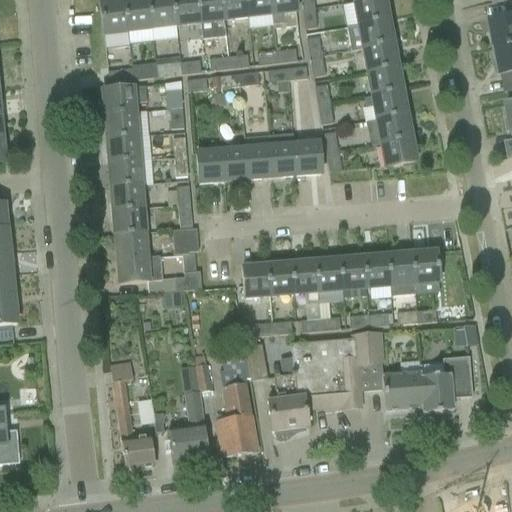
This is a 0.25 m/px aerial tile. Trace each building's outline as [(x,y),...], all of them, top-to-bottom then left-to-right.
[(162,0),(147,2),(151,32),(174,29),(170,0),(162,0)] [(170,0),(174,29),(199,26),(195,0),(170,0)] [(220,0),(195,0),(199,26),(201,43),(224,41),(222,23),(223,23),(220,0)] [(220,0),(223,23),(247,20),(244,0),(220,0)] [(244,0),(247,20),(271,18),(268,0),(244,0)] [(268,0),(271,18),(272,27),(282,26),(281,17),(295,15),(293,0),(268,0)] [(300,0),(302,14),(314,12),(312,0),(300,0)] [(358,27),(358,28),(387,22),(382,0),(375,0),(353,4),(358,27)] [(147,2),(124,5),(127,34),(129,48),(152,45),(151,32),(147,2)] [(124,5),(99,7),(103,37),(105,52),(129,49),(129,48),(127,34),(124,5)] [(302,14),(304,32),(317,31),(314,12),(302,14)] [(511,18),(490,23),(495,49),(511,46),(511,18)] [(345,30),(351,54),(363,52),(392,46),(387,22),(358,28),(358,27),(345,30)] [(306,42),(309,62),(321,59),(318,40),(306,42)] [(363,52),(367,75),(396,70),(392,46),(363,52)] [(511,46),(495,49),(500,77),(511,75),(511,46)] [(276,55),(274,55),(275,61),(278,61),(279,66),(296,64),(295,52),(276,55)] [(257,57),(259,69),(279,66),(278,61),(275,61),(274,55),(276,55),(257,57)] [(228,61),(226,61),(227,67),(230,67),(231,73),(248,71),(247,58),(228,61)] [(309,62),(312,81),(324,79),(321,59),(309,62)] [(209,63),(211,75),(231,73),(230,67),(227,67),(226,61),(209,63)] [(179,66),(178,66),(179,73),(182,72),(182,79),(201,76),(199,64),(199,63),(181,66),(179,66)] [(179,66),(155,69),(157,81),(158,81),(162,81),(182,79),(182,72),(179,73),(178,66),(179,66)] [(133,78),(134,83),(152,81),(151,70),(130,72),(131,78),(133,78)] [(286,72),(287,84),(306,81),(305,70),(286,72)] [(367,75),(372,99),(401,94),(396,70),(367,75)] [(120,73),(108,75),(108,76),(110,86),(134,83),(133,78),(131,78),(130,72),(120,73)] [(286,72),(267,74),(268,86),(276,85),(287,84),(286,72)] [(240,78),(240,90),(259,88),(258,76),(240,78)] [(212,82),(214,111),(224,110),(222,92),(240,90),(240,78),(219,80),(219,81),(212,82)] [(187,84),(188,96),(207,94),(206,82),(187,84)] [(170,113),(177,113),(176,110),(182,110),(181,85),(165,87),(167,113),(170,113)] [(307,85),(288,88),(289,96),(290,106),(309,104),(307,85)] [(314,90),(317,109),(329,107),(326,88),(314,90)] [(102,93),(104,117),(137,114),(135,106),(145,105),(144,90),(102,93)] [(401,94),(372,99),(372,100),(363,101),(365,111),(374,109),(376,123),(405,117),(401,94)] [(317,109),(321,128),(333,126),(329,107),(317,109)] [(170,113),(172,132),(184,131),(181,112),(183,112),(182,110),(176,110),(177,113),(170,113)] [(104,117),(106,142),(138,140),(137,116),(137,114),(104,117)] [(405,117),(376,123),(381,146),(410,141),(405,117)] [(325,156),(326,157),(337,155),(334,135),(322,137),(325,156)] [(292,137),(268,139),(269,150),(271,181),(295,179),(293,148),(292,137)] [(106,142),(108,166),(140,164),(138,140),(106,142)] [(174,161),(174,163),(180,162),(180,160),(186,159),(184,140),(172,142),(173,161),(174,161)] [(381,146),(385,171),(414,165),(410,141),(381,146)] [(293,148),(295,179),(320,177),(318,146),(293,148)] [(245,151),(247,182),(271,181),(269,150),(245,151)] [(221,153),(223,184),(247,182),(245,151),(244,152),(221,153)] [(196,155),(198,186),(223,184),(221,153),(196,155)] [(326,157),(328,175),(341,173),(338,155),(337,155),(326,157)] [(173,161),(175,180),(187,179),(186,159),(180,160),(180,162),(174,163),(174,161),(173,161)] [(108,166),(110,191),(142,188),(140,164),(108,166)] [(110,191),(112,215),(144,212),(142,188),(110,191)] [(188,189),(176,190),(177,211),(184,211),(183,208),(189,207),(188,189)] [(177,211),(179,233),(192,232),(189,207),(183,208),(184,211),(177,211)] [(112,215),(114,238),(146,236),(144,212),(112,215)] [(0,254),(8,254),(5,229),(0,229),(0,254)] [(171,234),(173,258),(187,257),(187,255),(197,254),(195,232),(192,232),(171,234)] [(114,238),(116,262),(148,260),(146,236),(114,238)] [(0,254),(0,279),(10,278),(8,254),(0,254)] [(146,286),(147,298),(167,296),(201,293),(200,289),(199,274),(195,275),(193,255),(197,255),(197,254),(187,255),(187,257),(173,258),(173,259),(180,258),(183,280),(162,284),(159,259),(148,261),(148,260),(116,262),(118,288),(146,286)] [(435,255),(411,257),(413,285),(438,283),(435,255)] [(390,300),(415,297),(413,285),(411,257),(387,259),(389,289),(390,300)] [(365,291),(389,289),(387,259),(363,261),(365,291)] [(339,263),(341,293),(365,291),(363,261),(339,263)] [(315,265),(317,294),(341,293),(339,263),(315,265)] [(293,296),(317,294),(315,265),(290,267),(293,296)] [(266,269),(269,298),(293,296),(290,267),(266,269)] [(241,271),(244,300),(269,298),(266,269),(241,271)] [(0,279),(0,303),(13,302),(10,278),(0,279)] [(179,295),(161,297),(163,313),(181,312),(179,295)] [(0,328),(15,327),(13,302),(0,303),(0,328)] [(418,320),(419,326),(436,325),(435,313),(414,314),(414,320),(418,320)] [(396,316),(397,328),(419,326),(418,320),(414,320),(414,314),(396,316)] [(367,318),(368,330),(388,329),(387,317),(367,318)] [(348,320),(349,332),(368,330),(367,318),(348,320)] [(319,322),(320,334),(339,333),(338,321),(319,322)] [(300,324),(301,336),(320,334),(319,322),(300,324)] [(271,326),(272,338),(291,337),(290,324),(271,326)] [(252,328),(253,340),(272,338),(271,326),(252,328)] [(453,332),(455,348),(474,345),(472,329),(453,332)] [(382,393),(383,414),(421,411),(422,411),(420,380),(419,375),(415,375),(415,376),(405,377),(404,376),(400,376),(400,377),(382,378),(381,368),(384,367),(380,336),(366,337),(370,394),(382,393)] [(342,408),(342,412),(360,410),(358,395),(370,394),(366,337),(349,338),(349,342),(313,345),(319,411),(342,408)] [(273,434),(275,441),(289,436),(289,435),(304,433),(303,431),(306,431),(304,412),(319,411),(313,345),(289,348),(294,378),(278,380),(278,378),(276,368),(272,368),(273,381),(276,403),(267,403),(270,434),(273,434)] [(250,382),(251,385),(267,382),(261,348),(245,350),(250,382)] [(215,425),(221,460),(257,455),(245,383),(250,382),(245,350),(243,350),(244,353),(219,358),(223,374),(220,375),(221,381),(220,381),(222,389),(227,423),(215,425)] [(443,379),(420,380),(422,411),(421,411),(422,417),(452,415),(451,406),(451,402),(459,401),(471,401),(468,360),(448,362),(441,363),(442,367),(443,379)] [(195,369),(199,395),(211,393),(207,367),(195,369)] [(112,386),(124,474),(153,470),(148,438),(131,441),(124,384),(112,386)] [(199,395),(185,397),(189,430),(167,433),(172,467),(208,462),(204,437),(199,395)] [(0,467),(18,467),(16,434),(5,435),(3,412),(0,411),(0,467)]
